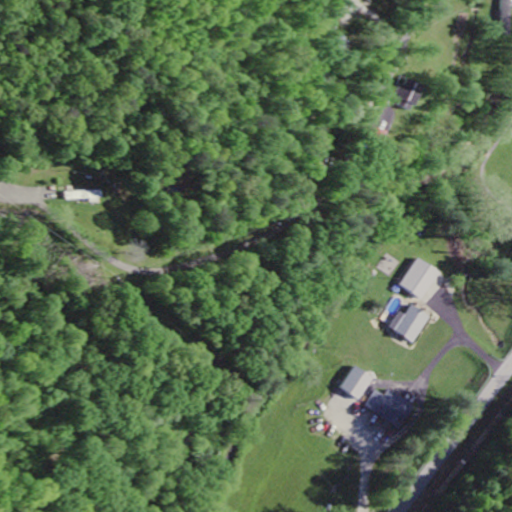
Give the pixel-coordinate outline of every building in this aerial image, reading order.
[(511,0),(502,0),(502,35),(511,35),(511,0)] [(412,112),(422,85),(405,79),(396,106),(412,112)] [(422,301),(441,274),(418,258),(399,286),(422,301)] [(400,313),(390,329),(414,344),(431,318),(412,306),(405,316),(400,313)] [(359,401),(373,379),(354,367),(340,389),(359,401)] [(416,407),(388,392),(386,396),(375,391),(365,409),(404,430),(416,407)]
